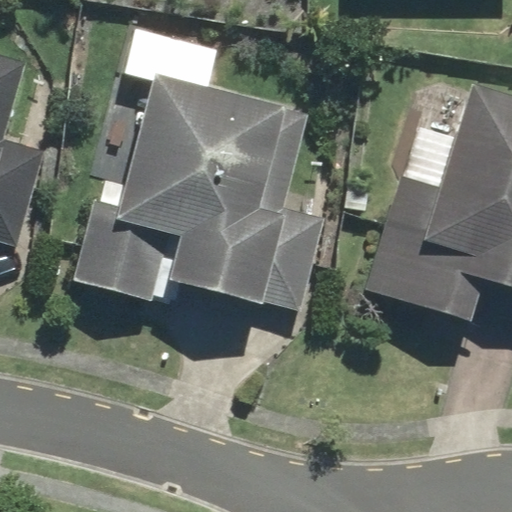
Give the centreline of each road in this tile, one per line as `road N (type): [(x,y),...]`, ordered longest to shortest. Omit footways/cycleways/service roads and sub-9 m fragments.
road 1 (residential): [(0,418),(76,428),(327,506)]
road 2 (residential): [(327,506),(511,490)]
